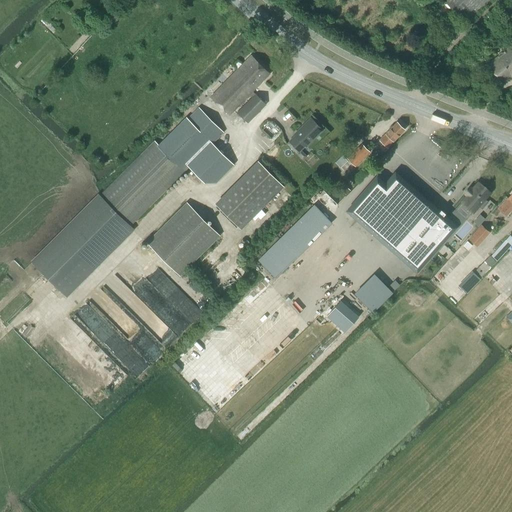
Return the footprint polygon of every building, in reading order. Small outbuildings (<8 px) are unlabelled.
[(443,0),(467,23),(490,0),(443,0)] [(511,24),(511,0),(505,0),(498,6),(504,15),(511,24)] [(502,83),(511,75),(511,44),(502,53),(500,52),(498,54),(498,55),(487,64),(502,83)] [(249,99),(240,109),(237,112),(247,122),(265,104),(255,94),(254,94),(251,91),(268,74),(250,56),(210,97),(228,115),(246,96),(249,99)] [(97,194),(30,261),(54,286),(65,297),(132,230),(128,225),(187,167),(204,183),(216,183),(233,165),(212,143),(222,132),(197,107),(187,118),(186,117),(157,144),(154,140),(99,195),(97,193),(97,194)] [(299,151),(305,145),(305,146),(322,130),(310,118),(294,134),(295,135),(289,141),(299,151)] [(387,146),(404,129),(396,122),(385,133),(379,139),(383,143),(379,147),(384,152),(388,147),(387,146)] [(355,166),(369,152),(361,144),(347,158),(355,166)] [(240,229),(283,186),(260,163),(217,206),(240,229)] [(376,176),(349,207),(416,266),(453,223),(395,173),(385,184),(376,176)] [(461,202),(455,209),(466,219),(472,211),(473,212),(478,206),(482,209),(488,202),(484,199),(490,193),(477,182),(472,189),(470,187),(465,193),(467,195),(461,201),(461,202)] [(511,193),(507,199),(506,198),(497,208),(506,215),(511,208),(511,193)] [(188,204),(148,244),(178,274),(217,234),(188,204)] [(468,239),(477,247),(489,233),(480,225),(468,239)] [(498,264),(490,255),(474,271),(483,280),(498,264)] [(466,293),(480,279),(473,272),(459,287),(466,293)]
